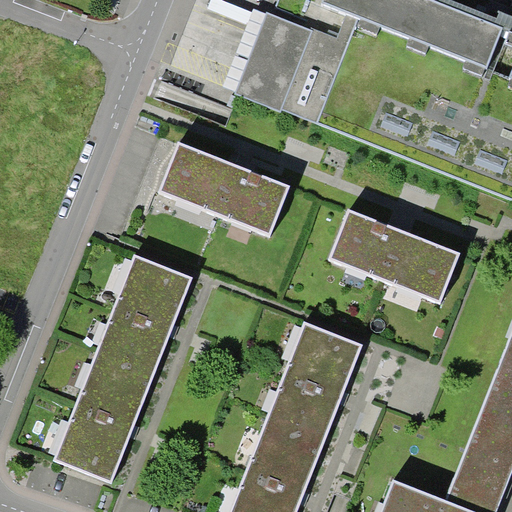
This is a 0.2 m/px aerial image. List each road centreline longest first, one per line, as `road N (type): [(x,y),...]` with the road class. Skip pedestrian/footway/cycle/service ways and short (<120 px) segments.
road 1 (residential): [(136,51),(0,397)]
road 2 (residential): [(136,51),(0,0)]
